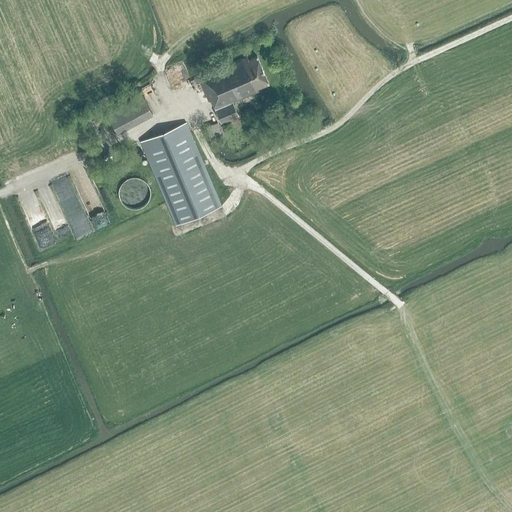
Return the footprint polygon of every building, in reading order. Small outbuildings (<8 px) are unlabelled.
[(258,89),(268,84),(257,56),(248,60),(247,57),(192,80),(194,85),(200,83),(209,102),(211,101),(220,123),(238,115),(233,102),(258,91),(258,89)] [(142,88),(145,94),(153,89),(150,84),(142,88)] [(105,112),(117,134),(153,114),(141,93),(105,112)] [(186,122),(139,142),(175,225),(221,206),(186,122)] [(216,122),(205,127),(209,138),(221,133),(216,122)] [(95,230),(111,223),(105,211),(89,219),(95,230)] [(67,225),(65,225),(65,220),(55,219),(54,235),(66,237),(67,225)]
